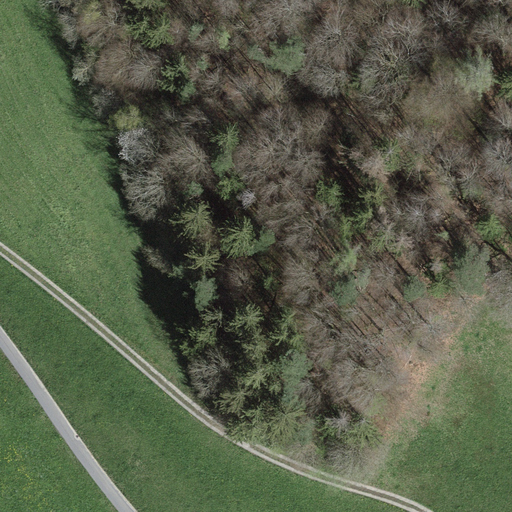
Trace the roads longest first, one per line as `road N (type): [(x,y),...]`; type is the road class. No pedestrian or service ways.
road 1 (track): [(420,511),(244,446),(0,246)]
road 2 (unclassified): [(0,336),(127,511)]
